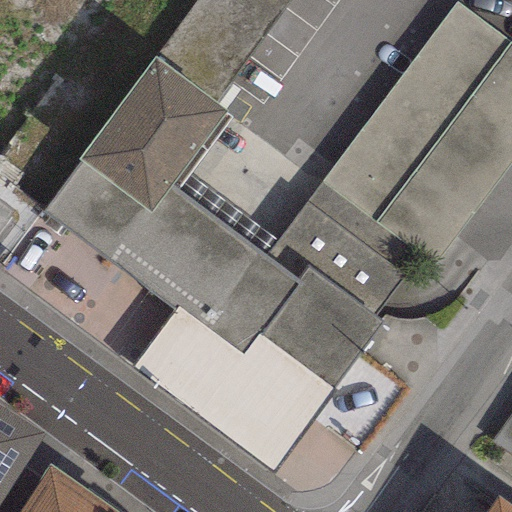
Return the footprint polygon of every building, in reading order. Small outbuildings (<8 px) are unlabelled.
[(0,0),(0,134),(12,141),(76,15),(46,0),(0,0)] [(288,0),(194,0),(152,58),(214,103),(288,0)] [(305,269),(372,318),(384,302),(420,254),(432,264),(511,157),(511,43),(457,1),(285,229),(264,256),(297,282),(305,269)] [(214,103),(152,58),(74,159),(78,162),(149,214),(169,188),(176,192),(229,117),(214,103)] [(176,192),(169,188),(149,214),(78,162),(41,210),(172,313),(176,307),(241,355),(257,334),(332,389),(380,325),(372,318),(305,269),(297,282),(264,256),(176,192)] [(270,473),(332,389),(257,334),(241,355),(176,307),(172,313),(129,370),(270,473)] [(0,500),(43,434),(0,406),(0,500)] [(511,409),(489,441),(511,458),(511,409)] [(112,511),(45,465),(16,511),(112,511)] [(511,511),(511,508),(496,497),(485,511),(511,511)]
